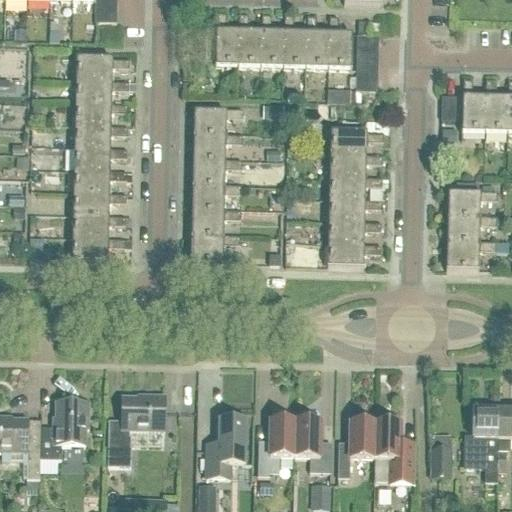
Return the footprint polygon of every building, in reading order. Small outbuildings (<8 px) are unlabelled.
[(70,0),(70,8),(93,8),(93,6),(92,0),(70,0)] [(159,29),(159,0),(137,0),(137,29),(159,29)] [(341,0),(341,10),(378,11),(378,0),(341,0)] [(93,6),(93,8),(92,17),(114,18),(114,6),(93,6)] [(92,17),(92,29),(114,29),(114,18),(92,17)] [(212,73),(236,74),(237,37),(224,37),(224,19),(214,19),(212,73)] [(236,74),(258,74),(259,38),(245,38),(246,20),(238,20),(237,37),(236,74)] [(258,74),(281,75),(282,39),(268,38),(269,21),(260,21),(260,38),(259,38),(258,74)] [(291,39),(291,21),(282,21),(282,39),(281,75),(303,75),(304,39),(291,39)] [(303,75),(326,76),(326,40),(313,39),(313,22),(304,22),(304,39),(303,75)] [(327,22),(326,40),(326,76),(349,76),(350,41),(337,41),(337,23),(327,22)] [(367,29),(367,41),(377,42),(378,42),(378,30),(367,29)] [(355,41),(354,52),(377,53),(377,42),(367,41),(355,41)] [(354,52),(354,63),(377,64),(377,53),(354,52)] [(354,63),(354,75),(376,75),(377,64),(354,63)] [(73,64),(73,88),(109,88),(110,75),(128,76),(128,65),(73,64)] [(354,75),(354,86),(376,86),(376,75),(354,75)] [(460,139),(483,140),(484,104),(470,103),(471,85),(462,85),(461,104),(460,139)] [(354,86),(353,97),(376,98),(376,86),(354,86)] [(483,140),(487,140),(506,140),(507,104),(493,104),(494,86),(484,86),(484,104),(483,140)] [(73,88),(73,110),(109,111),(109,97),(127,98),(128,89),(109,89),(109,88),(73,88)] [(347,97),(326,97),(326,109),(347,110),(347,97)] [(440,103),(440,127),(455,128),(455,103),(440,103)] [(73,110),(72,133),(109,133),(109,120),(117,120),(127,120),(127,112),(109,111),(73,110)] [(282,113),(270,112),(270,123),(282,123),(282,113)] [(191,119),(190,141),(224,141),(224,126),(241,126),(241,117),(222,116),(222,119),(191,119)] [(340,127),(340,138),(358,139),(358,128),(340,127)] [(72,133),(72,155),(108,156),(108,143),(126,143),(126,134),(109,134),(109,133),(72,133)] [(328,138),(327,161),(365,162),(365,148),(383,149),(383,139),(358,139),(340,138),(328,138)] [(190,141),(190,145),(190,165),(223,166),(223,151),(240,151),(240,142),(224,141),(190,141)] [(24,150),(12,150),(12,160),(24,160),(24,150)] [(72,155),(72,178),(108,178),(108,165),(126,165),(126,156),(108,156),(72,155)] [(279,157),(266,156),(266,166),(279,166),(279,157)] [(327,161),(327,184),(364,185),(364,171),(382,172),(382,163),(365,162),(327,161)] [(30,162),(16,162),(16,171),(30,171),(30,162)] [(190,165),(190,170),(190,191),(223,192),(223,176),(239,176),(239,166),(223,166),(190,165)] [(72,178),(71,200),(108,201),(108,188),(125,188),(125,179),(108,178),(72,178)] [(327,184),(326,206),(364,207),(364,194),(381,194),(382,185),(364,185),(327,184)] [(190,191),(190,195),(189,216),(222,217),(223,201),(239,202),(239,192),(223,192),(190,191)] [(481,191),(481,198),(476,198),(476,201),(446,200),(446,222),(478,223),(478,208),(495,208),(495,198),(491,198),(492,191),(481,191)] [(435,260),(433,197),(422,197),(423,260),(435,260)] [(71,200),(71,223),(107,223),(108,211),(125,211),(125,201),(108,201),(71,200)] [(23,201),(9,201),(8,210),(22,211),(23,201)] [(326,206),(326,229),(363,230),(363,216),(381,217),(381,207),(364,207),(326,206)] [(25,214),(13,214),(12,224),(24,225),(25,214)] [(189,216),(189,220),(189,241),(222,242),(222,226),(238,227),(238,217),(222,217),(189,216)] [(495,233),(495,223),(478,223),(446,222),(445,248),(477,249),(478,233),(495,233)] [(71,223),(71,245),(107,246),(107,232),(124,233),(125,224),(107,224),(107,223),(71,223)] [(326,229),(326,251),(362,252),(363,238),(380,239),(380,230),(363,230),(326,229)] [(21,239),(12,238),(12,250),(21,250),(21,239)] [(188,271),(191,272),(221,272),(221,252),(238,252),(238,242),(222,242),(189,241),(188,271)] [(124,256),(124,255),(124,247),(107,246),(71,245),(70,268),(106,269),(106,256),(124,256)] [(477,258),(494,259),(494,249),(477,249),(445,248),(445,277),(477,278),(477,258)] [(380,253),(362,252),(326,251),(325,275),(362,275),(362,262),(380,262),(380,253)] [(43,282),(66,277),(64,270),(60,271),(57,259),(38,263),(43,282)] [(279,261),(268,261),(268,272),(279,273),(279,261)] [(120,427),(107,427),(106,473),(129,474),(130,437),(163,438),(164,402),(145,402),(145,405),(121,404),(120,427)] [(55,435),(39,434),(39,466),(60,466),(60,452),(84,453),(84,436),(87,436),(87,409),(55,408),(55,435)] [(472,416),(471,443),(464,443),(463,474),(484,474),(484,489),(496,489),(496,478),(497,459),(497,416),(472,416)] [(511,416),(497,416),(497,459),(496,478),(505,478),(505,457),(509,457),(509,445),(511,445),(511,416)] [(38,495),(38,486),(39,486),(39,466),(39,434),(39,427),(2,426),(2,424),(0,423),(0,458),(1,459),(0,468),(22,469),(22,484),(26,484),(26,486),(25,486),(25,494),(38,495)] [(205,450),(204,485),(229,486),(229,470),(243,471),(244,427),(218,426),(217,451),(205,450)] [(269,464),(294,465),(295,428),(269,428),(268,453),(257,453),(256,483),(268,483),(269,464)] [(319,429),(295,428),(294,465),(309,465),(308,479),(329,479),(330,454),(318,454),(319,429)] [(373,488),(375,430),(349,429),(348,454),(337,454),(336,484),(348,484),(348,466),(373,466),(373,488)] [(409,491),(409,481),(410,456),(399,456),(399,430),(375,430),(373,488),(388,489),(388,491),(409,491)] [(430,456),(430,476),(430,484),(445,484),(445,471),(449,471),(450,457),(430,456)] [(258,500),(272,500),(273,488),(259,488),(258,500)] [(311,490),(310,511),(329,511),(330,490),(311,490)] [(198,492),(197,511),(214,511),(215,492),(198,492)]
